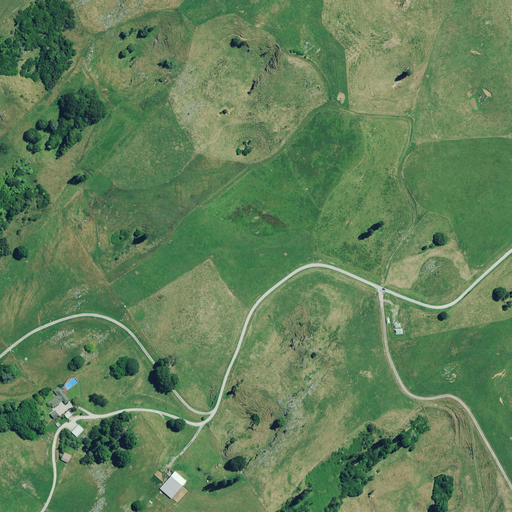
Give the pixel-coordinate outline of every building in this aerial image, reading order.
[(69,401),(58,387),(53,391),(57,396),(47,403),(49,406),(50,405),(52,408),(62,401),(65,404),(69,401)] [(58,415),(55,411),(50,414),(54,419),(58,415)] [(83,430),(78,425),(71,432),(76,437),(83,430)] [(63,455),(61,453),(59,456),(61,458),(60,460),(67,463),(71,456),(64,452),(63,455)] [(186,481),(175,471),(160,489),(171,499),(186,481)]
